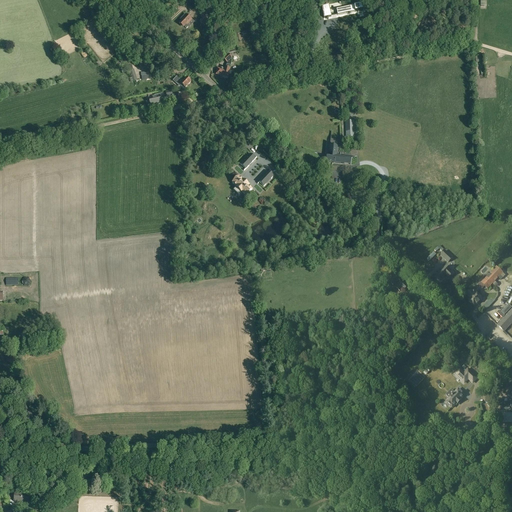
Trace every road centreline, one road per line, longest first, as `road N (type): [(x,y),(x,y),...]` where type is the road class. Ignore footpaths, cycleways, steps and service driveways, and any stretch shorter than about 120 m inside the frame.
road 1 (tertiary): [(511,367),(123,0)]
road 2 (unclassified): [(511,430),(0,452)]
road 3 (track): [(0,148),(443,45),(476,45)]
